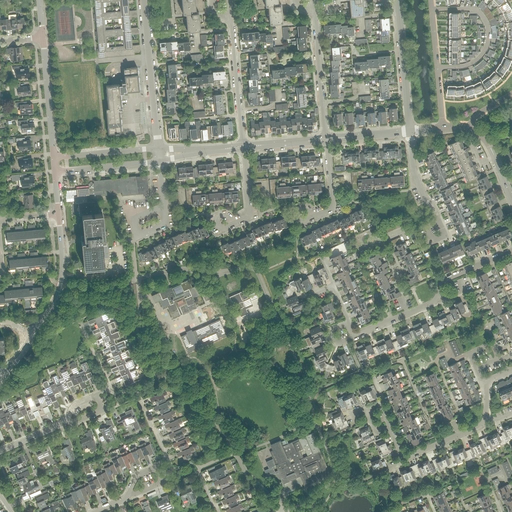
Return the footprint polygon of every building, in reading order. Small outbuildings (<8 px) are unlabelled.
[(94,2),(95,9),(103,8),(103,3),(111,2),(110,0),(94,0),(92,0),(93,3),(94,2)] [(203,8),(205,8),(204,1),(202,1),(202,0),(176,0),(174,0),(175,15),(185,14),(186,18),(187,20),(188,32),(199,31),(198,17),(199,17),(198,12),(203,12),(203,8)] [(256,0),(257,7),(268,6),(268,10),(269,10),(271,25),(281,24),(280,9),(281,9),(281,5),(285,4),(285,0),(287,0),(286,0),(256,0)] [(350,0),(351,3),(352,3),(353,17),(364,16),(363,2),(364,1),(363,0),(350,0)] [(503,14),(511,10),(511,9),(507,2),(499,7),(498,8),(503,14)] [(120,12),(112,12),(112,16),(131,14),(130,12),(129,12),(128,6),(120,7),(120,12)] [(104,13),(103,8),(95,9),(95,15),(94,15),(94,18),(112,16),(112,12),(104,13)] [(511,10),(503,14),(502,14),(506,22),(511,19),(511,10)] [(121,19),(121,24),(130,23),(129,17),(131,16),(131,14),(112,16),(113,19),(121,19)] [(96,20),(96,26),(105,25),(104,20),(113,19),(112,16),(94,18),(94,20),(96,20)] [(22,25),(25,25),(24,18),(16,19),(17,28),(22,28),(22,25)] [(8,19),(0,20),(1,30),(4,29),(4,31),(9,30),(8,19)] [(8,19),(9,30),(14,30),(14,28),(17,28),(16,19),(8,19)] [(114,30),(114,33),(132,32),(132,29),(131,29),(130,23),(121,24),(122,29),(114,30)] [(95,33),(96,35),(114,33),(114,30),(105,31),(105,25),(96,26),(97,33),(95,33)] [(122,36),(123,41),(132,40),(131,34),(132,34),(132,32),(114,33),(114,37),(122,36)] [(106,38),(114,37),(114,33),(96,35),(96,37),(97,37),(98,44),(106,43),(106,38)] [(123,46),(115,47),(115,51),(118,50),(121,50),(124,50),(127,49),(130,49),(134,49),(134,47),(132,47),(132,40),(123,41),(123,46)] [(97,50),(97,52),(100,52),(103,52),(106,51),(109,51),(112,51),(115,51),(115,47),(107,48),(106,43),(98,44),(98,50),(97,50)] [(14,49),(14,48),(6,49),(7,55),(11,54),(11,61),(22,60),(21,48),(14,49)] [(211,56),(211,58),(211,63),(219,62),(219,58),(223,57),(223,51),(214,52),(215,55),(211,56)] [(511,60),(504,57),(503,56),(500,63),(508,69),(511,60)] [(358,71),(362,71),(361,62),(355,63),(355,68),(353,68),(354,75),(358,75),(358,71)] [(508,69),(500,63),(499,63),(495,69),(496,70),(502,76),(503,76),(508,69)] [(17,79),(29,78),(28,69),(21,69),(21,66),(13,67),(13,70),(16,70),(17,79)] [(108,108),(105,108),(108,134),(115,134),(115,135),(119,134),(119,133),(121,132),(119,111),(122,110),(122,107),(121,107),(120,94),(123,94),(123,95),(125,95),(127,93),(126,92),(139,91),(137,67),(130,68),(130,67),(125,67),(126,69),(123,69),(124,83),(118,83),(118,85),(106,86),(108,108)] [(488,76),(494,84),(501,77),(494,71),(493,70),(488,76)] [(486,76),(481,80),(487,89),(494,84),(488,76),(488,75),(486,76)] [(485,89),(480,80),(473,84),(476,93),(476,94),(485,89)] [(476,93),(473,84),(473,83),(465,86),(467,96),(476,93)] [(456,85),(456,95),(456,96),(465,94),(464,84),(456,85)] [(18,97),(31,96),(30,87),(20,88),(19,85),(15,85),(15,89),(18,89),(18,97)] [(447,95),(456,95),(456,85),(448,85),(448,87),(447,86),(447,89),(448,89),(447,95)] [(257,97),(248,98),(249,105),(250,104),(250,106),(262,105),(262,100),(260,101),(260,97),(257,97)] [(307,108),(306,99),(297,100),(298,104),(294,104),(294,109),(307,108)] [(20,115),(32,114),(31,105),(24,105),(23,102),(16,103),(16,107),(19,107),(20,115)] [(386,112),(387,123),(386,117),(391,117),(391,120),(398,119),(397,108),(390,109),(390,108),(385,109),(386,112)] [(375,112),(376,123),(376,121),(379,120),(379,123),(387,123),(386,112),(379,112),(379,111),(375,112)] [(346,112),(341,113),(342,125),(342,124),(342,121),(347,121),(347,124),(354,124),(353,123),(353,114),(353,113),(346,113),(346,112)] [(363,114),(365,125),(365,124),(364,122),(369,121),(369,124),(376,123),(375,112),(374,112),(375,113),(368,113),(368,112),(363,113),(363,114)] [(336,125),(342,125),(341,113),(341,114),(333,114),(334,122),(335,122),(336,125)] [(358,125),(365,125),(363,114),(357,115),(357,113),(353,114),(353,123),(358,122),(358,125)] [(291,120),(292,131),(292,130),(296,129),(296,125),(299,124),(298,115),(295,116),(295,119),(291,120)] [(307,128),(307,130),(308,130),(307,118),(302,119),(302,115),(300,115),(298,115),(299,124),(303,124),(303,129),(307,128)] [(307,118),(308,130),(312,129),(312,125),(315,125),(315,115),(314,115),(311,116),(311,119),(307,120),(307,118)] [(259,122),(260,134),(260,132),(264,132),(264,128),(267,127),(267,118),(263,119),(263,122),(259,122)] [(275,131),(276,133),(275,123),(275,121),(270,121),(270,118),(267,118),(267,127),(271,127),(271,131),(275,131)] [(275,123),(276,133),(280,132),(280,128),(283,128),(282,118),(280,119),(279,119),(279,122),(275,123)] [(287,127),(287,132),(292,131),(291,120),(290,120),(291,121),(287,122),(286,118),(285,118),(282,118),(283,128),(287,127)] [(22,133),(34,132),(33,123),(27,124),(27,121),(18,121),(19,126),(22,126),(22,133)] [(254,121),(251,121),(251,130),(254,130),(255,135),(260,134),(259,122),(258,123),(259,124),(254,124),(254,121)] [(185,128),(179,129),(180,137),(179,137),(180,139),(190,138),(190,129),(189,125),(189,122),(185,122),(185,126),(185,128)] [(222,135),(233,134),(232,122),(227,122),(228,124),(221,125),(222,135)] [(212,136),(222,135),(221,125),(221,123),(217,123),(217,125),(211,126),(211,127),(212,136)] [(175,128),(168,129),(169,138),(179,137),(180,137),(179,129),(179,125),(174,125),(175,128)] [(200,130),(201,130),(200,126),(196,126),(196,129),(190,129),(190,138),(190,139),(201,138),(200,130)] [(212,139),(212,136),(211,127),(206,127),(207,129),(201,130),(200,130),(201,138),(201,140),(212,139)] [(24,138),(16,139),(16,143),(18,143),(19,151),(31,150),(30,141),(25,141),(24,138)] [(464,147),(461,141),(461,140),(448,145),(452,155),(453,155),(466,183),(475,179),(481,176),(480,174),(478,175),(475,170),(478,169),(477,167),(477,166),(476,164),(474,166),(471,160),(474,159),(473,158),(473,157),(472,155),(469,156),(467,151),(470,150),(468,146),(464,147)] [(398,150),(398,147),(395,147),(395,149),(391,149),(392,158),(396,157),(396,159),(402,158),(401,149),(398,150)] [(387,149),(387,148),(384,148),(384,151),(381,152),(382,160),(388,160),(388,158),(392,158),(391,149),(387,149)] [(379,152),(378,149),(375,149),(375,151),(371,151),(372,159),(376,159),(376,161),(382,160),(381,152),(379,152)] [(367,151),(367,150),(364,150),(364,153),(361,153),(362,155),(362,162),(363,162),(368,161),(368,160),(372,159),(371,151),(367,151)] [(363,163),(363,162),(362,162),(362,155),(359,155),(359,152),(356,152),(356,154),(352,154),(353,163),(357,162),(357,164),(363,163)] [(424,156),(426,162),(436,157),(434,152),(424,156)] [(345,156),(342,156),(343,165),(349,165),(349,163),(353,163),(352,154),(348,155),(348,153),(345,153),(345,156)] [(314,155),(308,156),(309,166),(311,166),(312,168),(319,167),(318,163),(318,159),(315,159),(314,155)] [(25,156),(16,157),(16,160),(19,160),(20,169),(32,167),(32,159),(25,159),(25,156)] [(295,160),(294,156),(287,157),(288,167),(289,169),(292,168),(291,166),(295,166),(296,168),(298,168),(298,161),(298,160),(295,160)] [(301,160),(298,161),(298,168),(298,169),(302,169),(302,166),(306,166),(306,168),(309,168),(309,166),(308,156),(300,156),(301,160)] [(281,161),(278,162),(279,170),(285,169),(285,167),(288,167),(287,157),(280,158),(281,161)] [(426,162),(429,167),(439,163),(436,157),(426,162)] [(279,170),(278,162),(275,162),(275,158),(268,159),(269,170),(273,170),(279,170)] [(261,161),(258,162),(259,171),(262,171),(262,169),(266,168),(266,171),(269,170),(268,159),(260,159),(261,161)] [(232,164),(232,162),(225,163),(226,173),(226,175),(229,174),(229,172),(233,172),(233,174),(236,174),(235,164),(232,164)] [(226,173),(225,163),(218,163),(218,167),(215,167),(216,176),(222,175),(222,173),(226,173)] [(429,167),(431,173),(441,168),(439,163),(429,167)] [(212,168),(212,164),(205,165),(206,174),(210,174),(210,176),(216,176),(215,167),(212,168)] [(206,176),(206,174),(205,165),(198,165),(198,169),(195,169),(196,177),(200,177),(199,175),(204,174),(204,177),(206,176)] [(178,172),(175,172),(176,180),(182,180),(182,178),(186,177),(185,167),(178,168),(178,172)] [(196,177),(195,169),(195,170),(192,171),(192,167),(185,167),(186,177),(186,179),(189,179),(189,177),(193,177),(193,179),(196,178),(196,177)] [(431,173),(433,178),(443,174),(441,168),(431,173)] [(397,173),(398,187),(405,186),(404,176),(400,177),(399,173),(397,173)] [(26,174),(18,175),(12,175),(12,180),(21,180),(22,187),(34,186),(33,177),(27,177),(26,174)] [(391,187),(390,178),(387,178),(383,178),(383,174),(380,175),(382,188),(388,188),(391,187)] [(433,178),(436,184),(446,179),(443,174),(433,178)] [(147,175),(93,180),(94,192),(103,191),(104,194),(122,193),(122,196),(149,194),(147,175)] [(314,181),(313,181),(315,194),(321,194),(320,184),(317,184),(316,181),(317,179),(317,176),(313,176),(314,181)] [(375,186),(374,180),(371,180),(371,179),(367,180),(367,176),(364,176),(365,190),(372,189),(372,186),(375,186)] [(480,185),(489,182),(487,176),(482,178),(481,176),(475,179),(477,183),(479,182),(480,185)] [(448,185),(446,179),(436,184),(438,189),(448,185)] [(305,192),(308,192),(307,186),(305,186),(305,185),(301,186),(300,182),(298,182),(299,196),(306,195),(305,192)] [(488,188),(491,187),(489,182),(480,185),(481,188),(479,189),(481,194),(489,191),(488,188)] [(230,184),(231,188),(232,202),(239,201),(238,191),(234,192),(234,188),(233,188),(234,187),(234,183),(230,184)] [(285,184),(282,184),(283,197),(290,197),(290,194),(292,194),(291,187),(289,188),(289,187),(285,187),(285,184)] [(441,191),(443,197),(453,192),(451,187),(441,191)] [(75,204),(79,204),(87,203),(86,196),(89,196),(89,188),(76,189),(77,196),(74,197),(75,204)] [(217,189),(214,190),(216,204),(222,203),(222,200),(225,200),(224,193),(221,194),(221,193),(218,193),(217,189)] [(201,191),(198,191),(200,205),(206,205),(206,202),(209,201),(208,195),(205,195),(201,195),(201,191)] [(487,201),(496,197),(493,192),(490,193),(489,191),(481,194),(483,198),(485,198),(487,201)] [(23,197),(24,208),(34,207),(33,195),(28,195),(28,192),(20,193),(20,198),(23,197)] [(445,202),(455,198),(453,192),(443,197),(445,202)] [(494,203),(498,202),(496,197),(487,201),(488,204),(486,204),(488,209),(495,206),(494,203)] [(445,202),(448,208),(458,203),(455,198),(445,202)] [(104,268),(103,259),(102,241),(105,241),(102,214),(99,214),(96,214),(95,202),(87,203),(79,204),(80,216),(83,216),(85,242),(82,242),(85,269),(104,268)] [(450,213),(460,209),(463,208),(461,203),(458,204),(458,203),(448,208),(450,213)] [(493,216),(502,212),(500,207),(496,208),(495,206),(488,209),(490,214),(492,213),(493,216)] [(358,209),(356,210),(361,221),(360,219),(363,218),(364,219),(367,218),(363,209),(359,210),(358,209)] [(463,214),(460,209),(450,213),(453,219),(463,214)] [(361,221),(356,210),(356,211),(353,213),(352,212),(350,213),(355,225),(354,222),(357,220),(358,222),(361,221)] [(501,218),(504,217),(502,212),(493,216),(495,219),(492,220),(494,224),(502,221),(501,218)] [(346,216),(344,217),(349,228),(348,226),(351,225),(352,226),(355,225),(350,213),(349,213),(351,216),(347,218),(346,216)] [(453,219),(455,224),(465,220),(463,214),(453,219)] [(349,228),(344,217),(345,219),(341,220),(340,219),(338,220),(342,229),(345,228),(346,229),(349,228)] [(285,228),(288,227),(284,218),(280,219),(279,218),(277,219),(282,230),(281,228),(284,227),(285,228)] [(273,221),(271,222),(275,231),(278,230),(279,231),(282,230),(277,219),(277,220),(274,222),(273,221)] [(333,220),(331,221),(335,232),(336,232),(335,230),(338,229),(339,230),(342,229),(338,220),(334,221),(333,220)] [(455,224),(457,230),(467,226),(465,220),(455,224)] [(335,232),(331,221),(330,221),(331,222),(327,224),(327,223),(324,224),(329,235),(329,234),(329,233),(332,232),(332,233),(335,232)] [(272,232),(275,231),(271,222),(267,223),(266,222),(264,223),(268,234),(269,234),(268,232),(271,231),(272,232)] [(259,224),(257,225),(262,236),(262,235),(265,233),(265,235),(268,234),(264,223),(263,223),(264,224),(260,226),(259,224)] [(320,225),(318,226),(323,237),(322,236),(325,234),(326,236),(329,235),(324,224),(325,225),(321,227),(320,225)] [(502,226),(503,229),(507,239),(511,236),(511,234),(508,226),(507,224),(502,226)] [(262,236),(257,225),(257,226),(258,227),(254,229),(253,227),(251,228),(256,241),(257,241),(255,238),(258,236),(259,238),(262,236)] [(200,226),(198,227),(202,237),(205,235),(206,237),(209,236),(205,226),(201,228),(200,226)] [(323,237),(318,226),(319,228),(315,230),(314,228),(312,229),(317,242),(316,238),(319,237),(320,239),(323,237)] [(468,228),(467,226),(457,230),(460,235),(473,230),(471,227),(468,228)] [(202,237),(198,227),(194,229),(193,228),(191,229),(196,240),(196,239),(195,238),(198,237),(199,238),(202,237)] [(248,232),(245,233),(251,245),(250,242),(253,241),(253,242),(256,241),(251,228),(252,232),(248,233),(248,232)] [(187,230),(184,231),(189,241),(192,239),(192,241),(196,240),(191,229),(191,230),(187,232),(187,230)] [(308,233),(306,233),(311,244),(310,243),(313,241),(314,243),(317,242),(312,229),(311,229),(313,232),(309,234),(308,233)] [(502,241),(507,239),(503,229),(497,231),(502,241)] [(180,233),(180,232),(177,233),(182,243),(182,242),(185,240),(185,242),(189,241),(184,231),(180,233)] [(497,231),(492,234),(496,244),(502,241),(497,231)] [(173,234),(171,235),(176,246),(175,245),(178,243),(179,245),(182,243),(177,233),(178,234),(174,236),(173,234)] [(240,237),(245,248),(244,246),(247,245),(248,247),(251,245),(245,233),(247,236),(243,238),(242,236),(240,237)] [(308,246),(311,244),(306,233),(306,234),(307,235),(303,237),(302,235),(300,236),(304,246),(307,244),(308,246)] [(492,234),(486,236),(491,246),(496,244),(492,234)] [(176,246),(171,235),(172,237),(168,239),(167,237),(165,238),(170,251),(171,251),(169,247),(172,246),(173,248),(176,246)] [(485,248),(491,246),(486,236),(481,238),(485,248)] [(236,239),(233,240),(238,251),(238,249),(241,248),(241,249),(245,248),(240,237),(240,239),(236,240),(236,239)] [(161,241),(159,242),(164,253),(163,252),(167,250),(167,252),(170,251),(165,238),(166,241),(162,243),(161,241)] [(481,238),(475,241),(480,251),(485,248),(481,238)] [(235,252),(238,251),(233,240),(234,241),(230,243),(229,242),(227,243),(231,252),(234,251),(235,252)] [(475,241),(470,243),(474,253),(480,251),(475,241)] [(161,255),(164,253),(159,242),(160,244),(156,246),(155,244),(153,245),(158,258),(159,258),(157,254),(160,253),(161,255)] [(222,243),(220,244),(224,253),(227,252),(228,253),(231,252),(227,243),(223,244),(222,243)] [(397,246),(399,250),(399,251),(406,248),(407,248),(405,243),(402,244),(401,243),(397,246)] [(474,253),(470,243),(464,246),(469,256),(474,253)] [(455,246),(459,256),(465,254),(461,244),(455,246)] [(150,249),(147,250),(152,261),(152,260),(152,259),(155,258),(155,259),(158,258),(153,245),(154,248),(150,250),(150,249)] [(455,246),(450,249),(454,259),(459,256),(455,246)] [(444,251),(448,261),(454,259),(450,249),(444,251)] [(143,251),(140,253),(138,254),(140,259),(141,261),(144,260),(145,262),(148,260),(149,262),(152,261),(147,250),(148,251),(144,253),(143,251)] [(444,251),(438,253),(443,263),(448,261),(444,251)] [(370,258),(372,264),(376,262),(375,261),(379,260),(378,258),(382,256),(380,253),(376,255),(376,256),(370,258)] [(340,254),(330,259),(331,262),(332,262),(334,266),(338,264),(341,263),(339,260),(342,259),(340,254)] [(341,263),(338,264),(339,268),(348,264),(345,257),(342,259),(339,260),(341,263)] [(405,261),(407,266),(415,263),(413,258),(410,260),(409,259),(406,260),(405,261)] [(380,259),(379,260),(375,261),(376,262),(372,264),(374,269),(376,268),(382,265),(382,264),(380,259)] [(511,261),(502,266),(511,289),(511,261)] [(387,262),(382,264),(382,265),(376,268),(378,273),(382,272),(382,271),(385,269),(384,267),(388,266),(387,262)] [(417,267),(415,263),(407,266),(409,272),(410,272),(414,270),(414,269),(417,267)] [(348,264),(339,268),(341,272),(344,271),(345,274),(348,273),(351,271),(348,264)] [(319,273),(321,277),(323,276),(324,280),(328,278),(324,267),(323,268),(321,268),(318,270),(319,273)] [(420,273),(417,267),(414,269),(414,270),(410,272),(411,273),(407,275),(409,279),(410,278),(414,277),(413,276),(417,274),(420,273)] [(386,269),(385,269),(382,271),(382,272),(378,273),(376,274),(378,280),(382,278),(381,278),(385,276),(384,274),(388,272),(386,269)] [(338,278),(339,281),(350,277),(348,273),(345,274),(344,271),(341,272),(337,274),(339,278),(338,278)] [(324,280),(323,276),(321,277),(319,273),(314,276),(313,274),(310,275),(313,282),(316,280),(318,286),(323,283),(323,284),(326,283),(324,280)] [(489,279),(486,273),(477,277),(478,278),(477,279),(479,283),(489,279)] [(411,280),(407,282),(409,285),(413,283),(419,280),(417,274),(413,276),(414,277),(410,278),(411,280)] [(313,282),(310,275),(307,276),(308,278),(303,281),(304,284),(302,285),(304,288),(305,292),(308,291),(307,290),(313,288),(310,283),(313,282)] [(378,280),(380,285),(388,281),(386,275),(385,276),(381,278),(382,278),(378,280)] [(288,286),(287,289),(294,292),(295,288),(297,287),(298,291),(304,288),(302,285),(304,284),(303,281),(301,277),(299,278),(299,279),(294,281),(295,283),(288,286)] [(352,281),(350,277),(339,281),(342,288),(347,286),(350,285),(349,282),(352,281)] [(354,279),(352,281),(349,282),(350,285),(347,286),(349,290),(357,286),(354,279)] [(481,287),(482,288),(491,284),(489,279),(479,283),(480,287),(481,287)] [(159,293),(152,296),(155,303),(160,301),(163,308),(162,308),(163,308),(168,306),(171,313),(170,313),(171,313),(173,318),(172,318),(173,318),(180,315),(182,314),(183,314),(182,314),(197,308),(193,298),(199,295),(200,295),(196,286),(192,288),(188,280),(189,280),(180,283),(180,284),(169,289),(159,293)] [(386,289),(390,287),(391,287),(388,281),(380,285),(382,289),(386,288),(386,289)] [(485,292),(486,293),(495,289),(492,283),(491,284),(482,288),(484,292),(485,292)] [(349,290),(351,294),(354,293),(355,296),(358,295),(361,293),(357,286),(349,290)] [(292,295),(294,292),(287,289),(286,292),(289,299),(287,300),(289,305),(288,305),(289,308),(293,306),(296,305),(295,303),(299,301),(296,296),(291,298),(290,296),(292,295)] [(485,295),(487,299),(497,295),(495,289),(486,293),(486,294),(485,295)] [(248,314),(246,309),(253,306),(251,301),(257,298),(258,298),(254,290),(247,294),(244,295),(242,291),(239,293),(229,297),(230,297),(233,305),(233,306),(237,304),(240,308),(237,309),(240,317),(241,317),(247,314),(248,314)] [(348,300),(349,303),(360,299),(358,295),(355,296),(354,293),(351,294),(347,296),(349,300),(348,300)] [(490,303),(490,304),(499,300),(497,295),(487,299),(489,303),(490,303)] [(361,303),(360,299),(349,303),(350,306),(351,306),(353,310),(357,308),(360,307),(358,304),(361,303)] [(302,300),(299,301),(295,303),(296,305),(293,306),(295,311),(293,312),(295,315),(301,312),(300,310),(305,307),(303,302),(302,300)] [(490,306),(492,310),(502,306),(499,300),(490,304),(491,305),(490,306)] [(328,304),(326,301),(318,304),(320,307),(322,306),(324,312),(328,310),(328,312),(332,311),(335,310),(331,302),(328,304)] [(364,301),(361,303),(358,304),(360,307),(357,308),(359,312),(367,308),(364,301)] [(454,304),(455,307),(457,311),(459,310),(460,313),(466,311),(466,313),(470,312),(466,304),(463,305),(462,301),(456,304),(456,303),(454,304)] [(504,311),(502,306),(492,310),(493,314),(495,314),(495,315),(504,311)] [(452,315),(449,316),(452,323),(457,321),(456,319),(459,317),(460,318),(462,317),(460,313),(459,310),(457,311),(455,307),(450,310),(452,315)] [(370,315),(367,308),(359,312),(360,316),(363,315),(364,318),(367,317),(370,315)] [(204,319),(216,315),(214,309),(202,313),(204,319)] [(158,324),(164,322),(159,310),(153,312),(158,324)] [(324,324),(330,321),(332,321),(331,318),(334,316),(332,311),(328,312),(328,310),(324,312),(321,313),(325,320),(323,321),(324,324)] [(500,316),(502,321),(510,317),(508,311),(501,314),(501,316),(500,316)] [(111,318),(109,312),(88,321),(89,325),(95,322),(98,328),(107,325),(105,320),(111,318)] [(437,315),(438,318),(440,322),(442,321),(443,324),(447,323),(448,325),(452,323),(449,316),(447,317),(444,312),(437,315)] [(357,322),(359,325),(369,321),(367,317),(364,318),(363,315),(360,316),(356,318),(358,322),(357,322)] [(505,324),(506,326),(511,322),(511,320),(510,317),(502,321),(504,325),(505,324)] [(444,327),(443,324),(442,321),(440,322),(438,318),(433,321),(435,326),(432,327),(435,333),(438,332),(437,330),(444,327)] [(189,335),(188,333),(180,337),(188,353),(227,336),(224,329),(223,327),(223,326),(220,319),(191,332),(191,333),(189,335)] [(98,328),(92,331),(94,334),(100,332),(103,338),(111,334),(109,330),(116,327),(113,322),(107,325),(98,328)] [(419,335),(423,333),(421,330),(423,329),(422,325),(421,323),(413,326),(415,331),(413,332),(416,339),(420,337),(419,335)] [(435,333),(432,327),(430,328),(427,323),(422,325),(423,329),(421,330),(423,333),(424,336),(430,333),(431,335),(435,333)] [(320,335),(323,333),(322,331),(320,326),(316,328),(315,325),(307,328),(308,331),(310,331),(312,336),(316,334),(317,336),(320,335)] [(411,341),(410,339),(412,338),(413,340),(416,339),(413,332),(410,333),(408,328),(400,331),(401,334),(403,338),(405,337),(406,340),(407,340),(408,343),(411,341)] [(103,338),(97,341),(98,344),(104,341),(107,348),(115,344),(114,340),(120,337),(117,332),(111,334),(103,338)] [(311,345),(312,348),(318,345),(317,343),(322,340),(320,335),(317,336),(316,334),(312,336),(309,337),(310,339),(313,344),(311,345)] [(398,342),(396,343),(398,349),(401,348),(400,346),(408,343),(407,340),(406,340),(405,337),(403,338),(401,334),(396,337),(398,342)] [(383,351),(386,349),(385,346),(387,345),(385,341),(384,339),(376,342),(379,347),(376,348),(379,355),(383,353),(383,351)] [(391,339),(385,341),(387,345),(385,346),(386,349),(387,352),(395,349),(396,351),(398,349),(396,343),(393,344),(391,339)] [(124,340),(115,344),(107,348),(103,350),(104,353),(110,350),(113,357),(121,353),(120,349),(126,346),(124,340)] [(363,356),(367,354),(365,351),(367,350),(366,347),(364,344),(357,347),(359,351),(356,352),(359,360),(364,358),(363,356)] [(379,355),(376,348),(373,349),(371,344),(366,347),(367,350),(365,351),(367,354),(368,357),(373,355),(374,357),(379,355)] [(315,350),(317,355),(321,354),(322,356),(325,354),(329,353),(328,351),(327,351),(325,346),(320,348),(318,345),(312,348),(313,351),(315,350)] [(121,353),(113,357),(107,359),(108,363),(114,360),(117,367),(126,363),(124,358),(130,356),(128,350),(121,353)] [(338,356),(339,359),(341,362),(342,362),(344,365),(348,364),(348,366),(353,363),(350,355),(347,357),(345,353),(340,355),(338,356)] [(316,359),(318,364),(319,364),(321,369),(322,368),(323,370),(326,371),(329,365),(325,363),(324,361),(328,360),(325,354),(322,356),(321,354),(317,355),(314,357),(315,359),(316,359)] [(346,368),(344,365),(342,362),(341,362),(339,359),(334,361),(338,371),(343,369),(346,368)] [(126,363),(117,367),(111,369),(112,372),(118,370),(121,376),(130,372),(128,368),(134,366),(132,360),(126,363)] [(74,375),(70,377),(73,386),(80,383),(82,389),(86,388),(83,382),(79,373),(75,362),(70,364),(72,369),(71,369),(74,375)] [(84,371),(79,373),(83,382),(90,379),(92,385),(95,383),(86,362),(81,365),(84,371)] [(451,372),(458,369),(458,367),(459,367),(457,363),(449,366),(451,372)] [(459,370),(458,369),(451,372),(454,377),(462,374),(460,370),(459,370)] [(123,379),(125,386),(134,382),(132,378),(139,375),(138,374),(138,373),(136,370),(130,372),(121,376),(115,379),(117,382),(123,379)] [(64,379),(60,381),(64,390),(70,387),(73,393),(76,392),(73,386),(70,377),(67,371),(61,373),(64,379)] [(385,382),(388,381),(391,379),(390,377),(393,375),(391,371),(380,376),(382,379),(383,378),(385,382)] [(425,377),(427,383),(437,378),(435,374),(434,375),(434,373),(425,377)] [(388,381),(390,385),(399,381),(396,374),(393,375),(390,377),(391,379),(388,381)] [(454,377),(456,383),(463,380),(463,378),(464,378),(462,374),(454,377)] [(64,390),(60,381),(57,375),(52,377),(54,384),(50,386),(54,394),(60,391),(63,397),(66,396),(64,390)] [(439,382),(437,378),(427,383),(429,388),(430,388),(438,384),(438,383),(439,382)] [(456,383),(459,388),(467,385),(465,381),(464,381),(463,380),(456,383)] [(390,385),(392,389),(395,388),(396,390),(399,389),(402,388),(399,381),(390,385)] [(428,388),(431,394),(440,390),(439,389),(440,388),(438,384),(430,388),(429,388),(428,388)] [(369,399),(370,401),(376,398),(373,393),(376,391),(374,385),(370,386),(370,387),(369,387),(368,388),(367,388),(366,389),(366,390),(367,392),(366,392),(369,399)] [(469,389),(467,385),(459,388),(461,394),(468,391),(467,389),(469,389)] [(47,395),(43,396),(47,405),(54,402),(56,408),(59,407),(54,394),(50,386),(45,388),(47,395)] [(390,395),(389,395),(390,398),(401,393),(399,389),(396,390),(395,388),(392,389),(388,390),(390,395)] [(508,397),(504,389),(500,391),(501,392),(499,393),(502,400),(503,402),(508,399),(508,397)] [(366,400),(369,399),(366,392),(367,392),(366,390),(360,392),(361,396),(359,397),(358,397),(361,404),(362,406),(365,404),(365,403),(367,402),(366,400)] [(431,394),(433,400),(443,395),(442,391),(440,392),(440,390),(431,394)] [(167,396),(165,391),(149,398),(151,403),(155,402),(157,406),(166,402),(164,397),(167,396)] [(461,394),(463,399),(472,396),(470,392),(469,392),(468,391),(461,394)] [(351,404),(352,404),(353,407),(358,404),(358,405),(361,404),(358,397),(359,397),(358,395),(355,397),(353,393),(347,396),(349,398),(351,404)] [(401,393),(390,398),(391,401),(392,400),(394,404),(398,403),(401,401),(400,399),(403,397),(401,393)] [(445,399),(443,395),(433,400),(436,405),(445,401),(444,400),(445,399)] [(52,417),(47,405),(43,396),(38,399),(41,405),(36,407),(40,416),(47,413),(49,419),(52,417)] [(342,407),(345,406),(347,409),(353,407),(352,404),(351,404),(349,398),(347,396),(346,396),(345,396),(343,397),(342,397),(339,399),(342,407)] [(398,403),(400,407),(408,403),(405,396),(403,397),(400,399),(401,401),(398,403)] [(463,399),(466,405),(473,402),(472,400),(473,400),(472,396),(463,399)] [(27,421),(30,420),(27,411),(21,399),(16,401),(19,408),(14,409),(18,418),(25,415),(27,421)] [(31,409),(27,411),(30,420),(37,417),(39,423),(43,422),(40,416),(36,407),(34,401),(28,403),(31,409)] [(169,401),(166,402),(157,406),(153,408),(155,412),(159,411),(161,415),(170,411),(168,407),(171,406),(169,401)] [(445,401),(436,405),(438,411),(439,410),(448,406),(446,402),(445,403),(445,401)] [(21,424),(18,418),(14,409),(12,403),(6,406),(9,412),(5,414),(8,422),(15,420),(17,426),(21,424)] [(406,412),(409,411),(411,410),(408,403),(400,407),(401,411),(404,410),(406,412)] [(439,410),(442,416),(452,411),(450,407),(449,408),(448,406),(439,410)] [(0,426),(5,424),(8,430),(11,428),(8,422),(5,414),(2,407),(0,408),(0,426)] [(132,423),(133,424),(135,430),(140,428),(135,417),(133,418),(131,415),(133,414),(131,409),(125,412),(126,415),(120,418),(122,422),(124,422),(125,426),(132,423)] [(173,410),(170,411),(161,415),(157,417),(159,422),(163,420),(165,425),(174,421),(172,416),(175,415),(173,410)] [(399,417),(398,417),(400,420),(410,415),(409,411),(406,412),(404,410),(401,411),(398,412),(399,417)] [(453,415),(452,411),(442,416),(444,421),(453,417),(452,416),(453,415)] [(342,419),(344,418),(342,412),(336,414),(334,412),(328,414),(330,417),(331,417),(332,419),(334,418),(335,421),(342,419)] [(410,415),(400,420),(401,423),(402,422),(404,427),(408,425),(410,423),(409,421),(412,419),(410,415)] [(170,429),(172,433),(181,429),(179,424),(182,423),(180,418),(174,421),(165,425),(164,425),(166,430),(170,429)] [(346,423),(344,418),(342,419),(335,421),(333,422),(335,428),(339,427),(341,431),(347,429),(349,426),(347,423),(346,423)] [(408,425),(409,429),(418,425),(415,418),(412,419),(409,421),(410,423),(408,425)] [(100,429),(103,435),(99,437),(101,441),(109,438),(111,441),(115,439),(113,433),(114,433),(112,428),(114,428),(111,420),(108,421),(110,426),(105,428),(105,427),(100,429)] [(421,432),(418,425),(409,429),(411,433),(414,432),(415,434),(418,433),(421,432)] [(509,436),(511,434),(509,428),(508,425),(502,428),(505,434),(502,435),(503,438),(503,437),(505,441),(506,444),(510,439),(509,436)] [(359,438),(360,437),(362,436),(369,434),(371,433),(369,427),(363,429),(362,426),(355,429),(359,438)] [(174,438),(176,442),(185,438),(183,434),(186,433),(184,428),(181,429),(172,433),(168,435),(170,439),(174,438)] [(89,436),(80,440),(81,444),(80,444),(83,450),(90,447),(91,452),(96,449),(95,446),(96,446),(93,440),(92,440),(91,438),(93,437),(90,430),(87,431),(89,436)] [(409,439),(408,439),(409,442),(411,441),(413,445),(423,441),(421,437),(420,437),(418,433),(415,434),(414,432),(411,433),(407,435),(409,439)] [(305,488),(331,476),(331,477),(332,477),(313,434),(313,433),(310,434),(283,446),(281,441),(271,445),(273,451),(270,452),(273,459),(276,466),(278,471),(279,472),(284,484),(301,476),(305,487),(305,488)] [(492,435),(492,436),(493,438),(496,444),(499,443),(500,445),(502,444),(503,445),(506,444),(505,441),(503,437),(503,438),(500,439),(498,433),(492,435)] [(375,438),(374,438),(373,438),(372,436),(370,437),(369,434),(362,436),(360,437),(362,441),(359,444),(360,447),(364,446),(363,443),(366,441),(367,444),(376,441),(375,438)] [(379,450),(381,449),(387,446),(386,442),(388,441),(387,439),(388,439),(387,436),(378,439),(380,442),(376,444),(379,450)] [(483,438),(487,447),(490,445),(491,449),(497,446),(496,444),(493,438),(492,436),(487,438),(486,437),(483,438)] [(185,438),(176,442),(172,444),(175,449),(178,447),(180,452),(189,448),(187,443),(190,442),(188,437),(185,438)] [(487,447),(483,438),(480,439),(481,440),(475,443),(479,452),(480,454),(486,451),(484,448),(487,447)] [(63,449),(60,450),(64,460),(69,458),(70,461),(75,459),(70,449),(72,448),(69,439),(65,440),(68,446),(63,448),(63,449)] [(139,445),(140,448),(144,457),(146,461),(150,459),(149,455),(154,453),(150,444),(146,446),(145,443),(139,445)] [(476,453),(479,452),(475,443),(469,445),(472,451),(469,452),(472,458),(475,457),(474,456),(477,455),(476,453)] [(387,446),(381,449),(382,452),(380,453),(381,455),(380,455),(381,459),(388,456),(386,453),(392,450),(390,444),(387,446)] [(48,460),(49,461),(50,465),(54,463),(50,454),(49,454),(48,452),(50,451),(48,446),(41,449),(42,452),(37,454),(39,459),(40,459),(42,463),(48,460)] [(131,452),(135,461),(136,465),(141,463),(140,459),(144,457),(140,448),(137,450),(136,447),(129,449),(131,452)] [(182,457),(184,461),(193,458),(191,453),(194,451),(192,447),(189,448),(180,452),(177,453),(179,458),(182,457)] [(458,450),(459,453),(462,459),(465,457),(466,460),(468,459),(469,460),(472,458),(469,452),(466,453),(464,448),(458,450)] [(130,463),(135,461),(131,452),(128,454),(126,451),(120,454),(121,456),(125,466),(127,469),(132,467),(130,463)] [(463,461),(462,459),(459,453),(456,454),(455,452),(453,453),(452,452),(449,453),(452,460),(453,461),(454,464),(457,463),(457,464),(463,461)] [(20,458),(19,455),(7,460),(10,467),(9,467),(12,474),(15,473),(19,471),(16,465),(22,462),(20,458)] [(111,458),(114,464),(118,473),(122,471),(121,468),(125,466),(121,456),(118,458),(117,455),(111,458)] [(455,466),(454,464),(453,461),(452,460),(449,461),(447,455),(441,458),(442,460),(445,466),(448,465),(449,467),(451,466),(452,467),(455,466)] [(269,469),(265,470),(267,477),(279,472),(278,471),(275,472),(273,467),(276,466),(273,459),(266,462),(269,469)] [(380,459),(371,463),(374,469),(377,467),(379,470),(387,466),(386,463),(385,464),(384,461),(381,462),(380,459)] [(434,465),(436,469),(439,468),(440,471),(446,469),(445,466),(442,460),(439,461),(438,459),(436,460),(435,459),(432,460),(434,465)] [(437,471),(436,469),(434,465),(431,466),(429,460),(423,463),(424,465),(427,471),(430,470),(431,472),(433,471),(434,472),(437,471)] [(103,465),(106,472),(110,481),(114,479),(113,475),(118,473),(114,464),(110,465),(109,463),(103,465)] [(417,464),(414,465),(418,474),(420,473),(422,476),(428,474),(427,471),(424,465),(421,466),(420,464),(417,465),(417,464)] [(418,474),(414,465),(411,467),(412,468),(409,469),(410,471),(407,472),(409,479),(411,481),(416,479),(415,475),(418,474)] [(225,466),(209,473),(211,478),(215,476),(217,481),(226,477),(224,472),(227,471),(225,466)] [(20,486),(23,485),(27,483),(28,482),(28,481),(28,480),(28,479),(27,479),(26,478),(25,478),(24,478),(24,477),(30,474),(27,467),(19,471),(15,473),(18,479),(17,480),(20,486)] [(95,473),(97,478),(101,487),(102,488),(107,486),(105,483),(110,481),(106,472),(102,473),(101,470),(95,473)] [(403,478),(400,480),(402,485),(402,486),(406,485),(405,483),(407,482),(406,480),(409,479),(407,472),(406,470),(400,473),(403,478)] [(226,477),(217,481),(213,482),(215,487),(219,486),(221,490),(230,486),(228,482),(231,480),(229,475),(226,477)] [(392,476),(391,475),(388,477),(392,485),(395,484),(396,487),(402,485),(400,480),(398,476),(395,478),(394,475),(392,476)] [(87,479),(89,485),(93,494),(93,495),(98,493),(97,489),(101,487),(97,478),(94,479),(93,477),(87,479)] [(23,485),(25,492),(26,491),(29,498),(35,495),(41,492),(38,486),(35,487),(32,481),(27,483),(23,485)] [(78,486),(85,501),(90,499),(88,496),(93,494),(89,485),(86,486),(84,483),(78,486)] [(196,498),(193,492),(194,492),(193,489),(191,484),(186,487),(187,489),(180,492),(182,496),(180,496),(183,502),(190,499),(191,503),(196,501),(195,498),(196,498)] [(223,495),(225,499),(234,495),(232,491),(235,490),(233,485),(230,486),(221,490),(217,492),(219,496),(223,495)] [(74,491),(70,493),(74,502),(79,500),(80,503),(85,501),(78,486),(72,488),(74,491)] [(507,489),(506,486),(502,487),(499,489),(499,490),(498,491),(500,495),(510,490),(509,488),(507,489)] [(40,509),(46,506),(44,500),(50,497),(47,490),(41,492),(35,495),(38,502),(37,502),(40,509)] [(503,498),(503,500),(511,497),(510,496),(509,494),(511,493),(510,490),(500,495),(502,499),(503,498)] [(434,498),(436,502),(446,498),(443,492),(434,496),(435,498),(434,498)] [(76,506),(74,502),(70,493),(64,495),(65,498),(62,500),(66,509),(71,507),(72,510),(79,508),(78,505),(76,506)] [(162,500),(157,503),(159,507),(160,507),(162,511),(168,508),(169,509),(172,508),(170,502),(169,502),(168,500),(170,499),(168,494),(161,497),(162,500)] [(237,494),(234,495),(225,499),(221,501),(224,506),(227,504),(229,509),(238,505),(236,500),(239,499),(237,494)] [(480,504),(490,499),(488,495),(487,496),(487,494),(478,498),(480,504)] [(506,503),(507,505),(511,502),(511,495),(510,496),(511,497),(503,500),(505,504),(506,503)] [(439,506),(439,507),(448,504),(446,498),(436,502),(437,507),(439,506)] [(491,504),(492,503),(490,499),(480,504),(482,509),(491,505),(491,504)] [(57,501),(46,506),(40,509),(40,511),(50,511),(54,511),(60,508),(57,501)]
